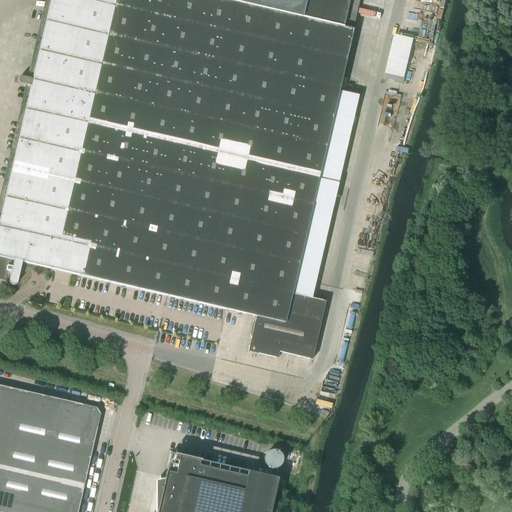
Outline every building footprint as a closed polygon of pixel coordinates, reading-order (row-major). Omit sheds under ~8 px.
[(17,284),(20,271),(29,265),(256,317),(248,352),(277,359),(279,353),(312,360),(325,302),(292,294),(339,89),(353,31),(353,30),(343,28),(349,0),(50,0),(32,80),(21,77),(18,79),(18,82),(19,84),(31,87),(0,219),(0,280),(8,282),(10,286),(13,286),(17,284)] [(395,34),(386,78),(405,82),(414,38),(395,34)] [(0,386),(0,511),(77,511),(97,429),(77,424),(82,405),(52,398),(50,398),(48,397),(42,396),(0,386)] [(271,470),(285,463),(277,447),(263,455),(271,470)] [(270,511),(278,479),(248,472),(246,477),(199,466),(200,461),(201,461),(174,455),(175,456),(174,461),(178,462),(176,468),(175,468),(174,472),(176,472),(175,474),(166,472),(164,480),(155,483),(154,511),(270,511)]
